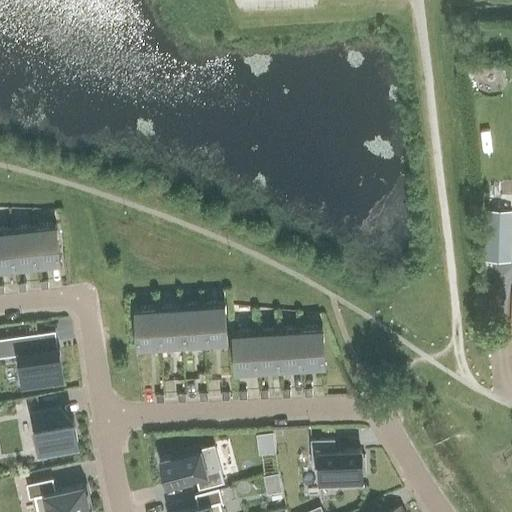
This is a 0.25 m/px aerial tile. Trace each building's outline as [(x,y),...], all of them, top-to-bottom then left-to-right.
[(486,206),(485,257),(511,257),(511,206),(486,206)] [(57,223),(34,225),(39,265),(62,262),(57,223)] [(34,225),(12,228),(16,267),(39,265),(34,225)] [(12,228),(0,229),(0,268),(16,267),(12,228)] [(47,280),(40,281),(41,288),(48,287),(47,280)] [(26,282),(18,283),(19,291),(26,290),(26,282)] [(226,300),(203,302),(205,342),(229,340),(226,300)] [(203,302),(180,303),(183,344),(205,342),(203,302)] [(180,303),(157,305),(160,345),(183,344),(180,303)] [(157,305),(134,306),(137,347),(160,345),(157,305)] [(325,324),(302,325),(304,365),(326,364),(325,324)] [(302,325),(280,326),(282,366),(304,365),(302,325)] [(280,326),(258,327),(260,367),(282,366),(280,326)] [(258,327),(235,328),(237,368),(260,367),(258,327)] [(41,331),(0,336),(0,353),(17,351),(22,382),(62,377),(58,345),(43,347),(41,331)] [(312,387),(304,388),(304,396),(313,395),(312,387)] [(290,388),(282,388),(282,397),(290,396),(290,388)] [(268,389),(260,389),(260,398),(268,397),(268,389)] [(246,390),(239,390),(239,398),(247,398),(246,390)] [(229,391),(221,391),(222,399),(230,399),(229,391)] [(186,392),(177,393),(178,401),(186,401),(186,392)] [(207,392),(199,392),(199,400),(208,400),(207,392)] [(164,393),(156,394),(156,402),(164,401),(164,393)] [(73,414),(53,417),(52,409),(31,412),(38,449),(78,441),(73,414)] [(335,438),(311,438),(312,467),(319,467),(320,480),(362,479),(362,473),(366,473),(365,455),(361,455),(361,449),(335,450),(335,438)] [(202,447),(160,458),(166,484),(196,476),(199,488),(223,482),(220,468),(213,444),(202,447)] [(36,495),(39,511),(66,511),(90,507),(85,484),(55,491),(52,479),(28,485),(30,497),(36,495)] [(174,511),(221,511),(218,501),(220,500),(217,487),(193,493),(196,506),(174,511)]
